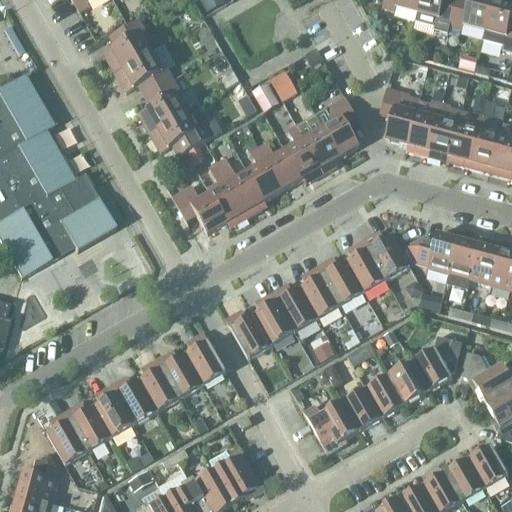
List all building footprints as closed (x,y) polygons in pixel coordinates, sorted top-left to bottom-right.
[(70,0),(80,16),(90,10),(88,6),(98,0),(70,0)] [(223,0),(202,0),(200,2),(208,16),(226,5),(223,0)] [(396,10),(418,16),(422,0),(386,0),(383,12),(395,15),(396,10)] [(438,27),(450,30),(458,2),(451,0),(422,0),(418,16),(440,22),(438,27)] [(463,28),(485,34),(494,0),(470,0),(469,5),(458,2),(450,30),(462,33),(463,28)] [(511,56),(511,0),(494,0),(485,34),(482,44),(504,50),(503,54),(511,56)] [(115,77),(152,56),(141,36),(145,34),(139,23),(114,38),(120,48),(103,58),(115,77)] [(149,98),(174,84),(168,73),(163,75),(152,56),(115,77),(126,97),(143,88),(149,98)] [(285,76),(270,84),(282,105),(297,97),(285,76)] [(0,244),(21,282),(20,282),(21,284),(75,252),(77,256),(116,234),(98,203),(84,179),(76,184),(48,135),(56,130),(27,80),(26,79),(0,94),(0,244)] [(150,138),(187,116),(176,97),(180,94),(174,84),(149,98),(155,108),(138,118),(150,138)] [(266,88),(252,96),(264,117),(279,109),(266,88)] [(408,150),(420,106),(420,104),(409,101),(409,99),(387,93),(380,119),(391,122),(386,144),(408,150)] [(435,94),(432,105),(441,107),(444,96),(435,94)] [(323,133),(340,162),(360,150),(349,131),(359,125),(346,102),(326,113),(334,127),(323,133)] [(476,104),(473,113),(483,116),(485,106),(476,104)] [(408,150),(414,151),(412,157),(427,161),(441,107),(432,105),(431,109),(420,106),(408,150)] [(483,118),(469,172),(484,176),(485,170),(491,172),(500,140),(488,136),(496,108),(487,105),(483,118)] [(441,107),(427,161),(442,165),(444,159),(449,161),(462,115),(450,112),(451,110),(441,107)] [(197,110),(187,116),(150,138),(161,157),(178,148),(184,158),(222,136),(215,124),(208,128),(197,110)] [(449,161),(455,162),(454,168),(469,172),(483,118),(474,116),(473,118),(462,115),(449,161)] [(297,130),(325,178),(338,170),(335,165),(340,162),(323,133),(313,139),(305,125),(297,130)] [(491,172),(497,174),(496,179),(510,183),(511,177),(511,130),(503,128),(500,140),(491,172)] [(303,184),(308,180),(311,186),(325,178),(297,130),(288,135),(296,149),(286,155),(303,184)] [(255,145),(247,150),(250,157),(259,152),(255,145)] [(284,195),(303,184),(286,155),(275,161),(267,147),(259,152),(284,195)] [(258,171),(248,177),(265,205),(284,195),(259,152),(250,157),(258,171)] [(226,162),(218,166),(222,173),(230,169),(226,162)] [(218,166),(209,171),(213,178),(222,173),(218,166)] [(222,173),(249,221),(263,214),(260,208),(265,205),(248,177),(238,182),(230,169),(222,173)] [(228,227),(233,224),(236,229),(249,221),(222,173),(213,178),(221,192),(211,198),(228,227)] [(228,227),(211,198),(201,204),(193,190),(173,202),(186,225),(197,219),(208,238),(228,227)] [(380,235),(364,245),(387,285),(410,271),(410,270),(402,256),(392,240),(385,244),(380,235)] [(428,273),(450,279),(459,244),(438,238),(435,246),(424,243),(409,252),(417,266),(417,267),(429,270),(428,273)] [(468,294),(471,284),(480,250),(459,244),(450,279),(447,288),(468,294)] [(387,285),(364,245),(348,254),(353,263),(346,267),(364,298),(387,285)] [(471,284),(492,290),(501,255),(480,250),(471,284)] [(409,252),(402,256),(410,270),(417,266),(409,252)] [(492,290),(511,295),(511,258),(501,255),(492,290)] [(341,311),(364,298),(346,267),(339,271),(334,262),(318,271),(341,311)] [(307,289),(300,293),(318,324),(341,311),(318,271),(302,280),(307,289)] [(417,286),(407,292),(413,300),(422,294),(417,286)] [(295,337),(318,324),(300,293),(293,297),(288,288),(273,297),(295,337)] [(261,315),(255,319),(272,350),(295,337),(273,297),(256,307),(261,315)] [(475,312),(476,304),(453,301),(452,309),(475,312)] [(437,302),(433,316),(439,318),(443,303),(437,302)] [(0,353),(4,355),(12,324),(7,323),(10,309),(0,306),(0,353)] [(460,323),(463,315),(451,312),(448,320),(460,323)] [(226,324),(249,364),(272,350),(255,319),(248,323),(243,314),(226,324)] [(463,315),(460,323),(472,327),(475,318),(463,315)] [(492,323),(490,331),(502,334),(504,326),(492,323)] [(511,327),(504,326),(502,334),(511,337),(511,327)] [(367,328),(356,335),(361,345),(373,338),(367,328)] [(393,334),(385,339),(391,350),(399,346),(393,334)] [(186,359),(203,390),(227,377),(204,337),(187,346),(192,355),(186,359)] [(453,382),(451,379),(454,377),(462,347),(438,341),(435,353),(412,366),(429,396),(453,382)] [(329,348),(316,355),(322,365),(334,358),(329,348)] [(181,403),(203,390),(186,359),(179,363),(174,354),(158,364),(181,403)] [(359,354),(348,360),(354,370),(365,364),(359,354)] [(473,384),(487,408),(511,393),(511,383),(502,367),(489,375),(480,360),(467,357),(461,381),(473,384)] [(158,417),(181,403),(158,364),(142,373),(147,381),(140,385),(158,417)] [(412,366),(389,380),(406,409),(429,396),(412,366)] [(334,368),(325,374),(330,382),(336,379),(337,374),(334,368)] [(389,380),(366,393),(383,422),(406,409),(389,380)] [(135,430),(158,417),(140,385),(133,389),(128,381),(112,390),(135,430)] [(112,443),(135,430),(112,390),(96,399),(101,408),(94,412),(112,443)] [(299,392),(293,395),(299,406),(305,402),(299,392)] [(383,422),(366,393),(344,406),(361,435),(383,422)] [(511,447),(511,393),(487,408),(500,431),(497,443),(511,447)] [(344,406),(321,419),(316,410),(304,416),(329,459),(340,452),(338,448),(361,435),(344,406)] [(89,456),(112,443),(94,412),(87,416),(82,407),(66,416),(89,456)] [(65,469),(89,456),(66,416),(50,425),(55,434),(48,438),(65,469)] [(247,420),(239,425),(243,433),(252,428),(247,420)] [(202,421),(194,426),(200,438),(209,433),(202,421)] [(178,436),(172,439),(178,451),(189,444),(185,437),(178,436)] [(173,445),(167,449),(170,454),(177,450),(173,445)] [(492,450),(468,464),(485,493),(509,479),(492,450)] [(232,463),(214,473),(234,508),(252,498),(254,502),(266,495),(241,452),(229,459),(232,463)] [(174,460),(178,467),(189,461),(185,453),(174,460)] [(19,494),(54,504),(59,486),(56,485),(59,474),(50,458),(35,467),(32,478),(24,476),(19,494)] [(178,467),(174,460),(163,466),(167,474),(178,467)] [(134,461),(126,466),(133,477),(143,471),(138,462),(134,461)] [(462,506),(485,493),(468,464),(446,477),(462,506)] [(196,511),(227,511),(234,508),(214,473),(195,484),(205,502),(194,508),(196,511)] [(147,475),(129,486),(134,495),(152,484),(147,475)] [(435,511),(452,511),(462,506),(446,477),(423,490),(435,511)] [(193,480),(187,483),(185,478),(161,492),(171,511),(196,511),(194,508),(205,502),(195,484),(193,480)] [(404,511),(435,511),(423,490),(400,503),(404,511)] [(171,511),(161,492),(143,503),(145,507),(137,511),(171,511)] [(51,511),(54,504),(19,494),(14,511),(51,511)] [(104,500),(100,511),(112,511),(105,499),(104,500)] [(404,511),(400,503),(384,511),(404,511)] [(511,511),(511,503),(502,509),(503,511),(511,511)]
